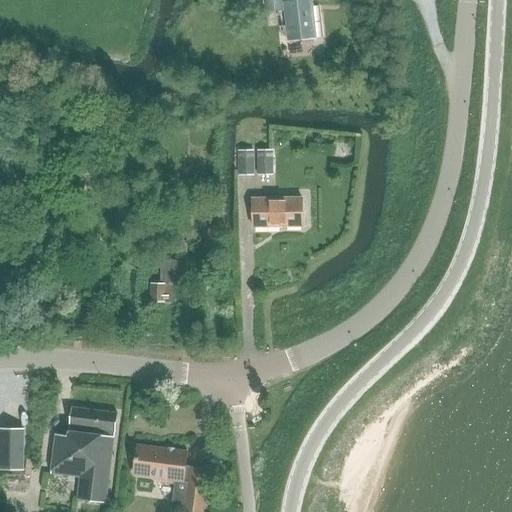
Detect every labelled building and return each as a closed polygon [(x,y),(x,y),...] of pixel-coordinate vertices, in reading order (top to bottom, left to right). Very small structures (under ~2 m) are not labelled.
[(266,0),(268,12),(280,11),(279,0),(266,0)] [(313,39),(308,0),(295,0),(284,1),(289,41),(313,39)] [(239,149),(240,174),(254,174),(254,149),(239,149)] [(258,149),(259,174),(273,174),(273,149),(258,149)] [(253,198),(254,227),(304,226),(303,198),(253,198)] [(216,253),(215,241),(207,242),(208,254),(216,253)] [(152,301),(177,302),(178,284),(180,285),(181,261),(162,260),(161,284),(152,283),(152,301)] [(79,497),(106,500),(118,412),(72,407),(69,434),(57,432),(52,472),(82,476),(79,497)] [(0,429),(0,462),(0,469),(24,469),(24,429),(0,429)] [(139,446),(135,474),(157,477),(156,481),(176,484),(172,511),(203,511),(209,469),(187,466),(188,452),(139,446)]
